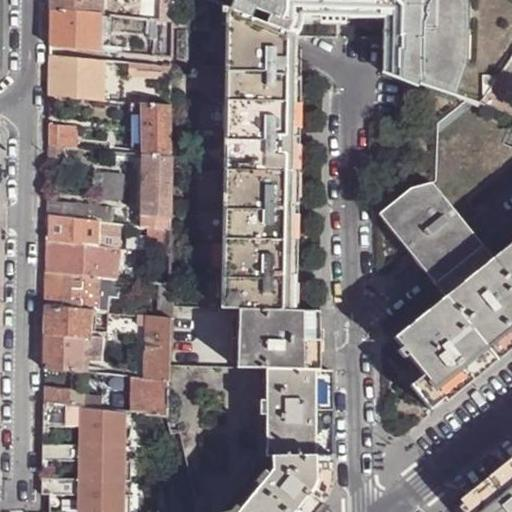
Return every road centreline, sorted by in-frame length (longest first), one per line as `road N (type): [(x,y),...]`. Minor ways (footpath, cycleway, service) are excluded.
road 1 (residential): [(368,511),(361,497),(353,80),(306,51)]
road 2 (residential): [(26,107),(18,502)]
road 3 (residential): [(511,416),(393,511)]
